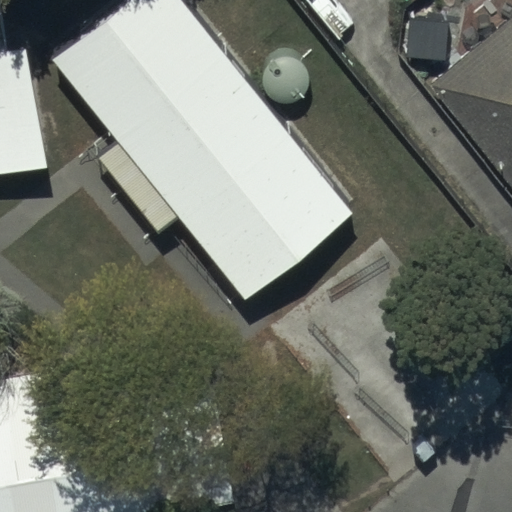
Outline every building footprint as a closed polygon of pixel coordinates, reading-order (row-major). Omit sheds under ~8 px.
[(0,0),(0,158),(36,152),(9,0),(0,0)] [(110,0),(50,49),(243,287),(350,201),(186,0),(110,0)] [(511,0),(508,0),(424,67),(511,177),(511,0)] [(292,90),(298,85),(303,79),(305,72),(305,65),(302,57),(298,51),(291,47),(284,45),(277,45),(269,48),(262,53),(258,61),(257,69),(258,77),(262,84),(269,90),(277,93),(285,92),(292,90)] [(157,511),(157,507),(241,495),(216,323),(0,354),(0,511),(157,511)]
